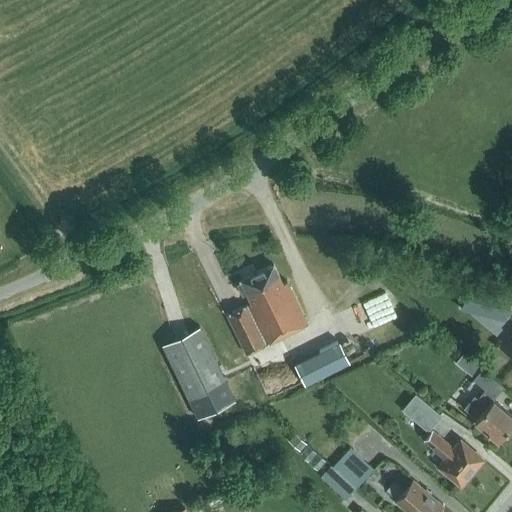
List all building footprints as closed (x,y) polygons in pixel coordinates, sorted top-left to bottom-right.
[(245,292),(250,303),(226,314),(245,353),(306,323),(286,281),(282,283),(273,264),(239,280),(237,283),(241,294),(245,292)] [(467,281),(460,308),(505,320),(511,292),(467,281)] [(199,326),(161,344),(196,416),(234,398),(199,326)] [(294,368),(302,387),(349,363),(340,346),(338,342),(292,363),(294,368)] [(474,374),(479,367),(465,355),(459,362),(474,374)] [(463,407),(475,418),(474,420),(497,440),(511,422),(511,415),(492,399),(503,386),(481,368),(472,379),(484,389),(476,398),(473,395),(463,407)] [(427,431),(440,415),(414,393),(401,409),(427,431)] [(424,440),(445,458),(438,465),(460,484),(481,458),(460,440),(453,448),(432,430),(424,440)] [(306,444),(294,433),(287,440),(300,451),(306,444)] [(373,468),(349,446),(332,465),(356,487),(373,468)] [(355,488),(330,465),(320,476),(345,499),(355,488)] [(398,495),(395,492),(391,497),(394,499),(394,500),(408,511),(435,511),(442,504),(412,478),(398,495)] [(243,499),(256,493),(251,480),(238,486),(243,499)]
